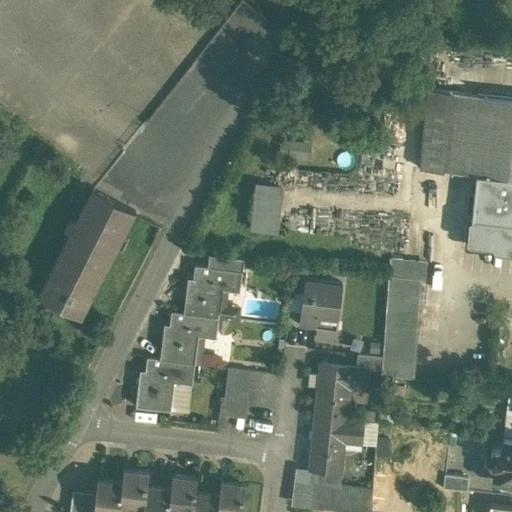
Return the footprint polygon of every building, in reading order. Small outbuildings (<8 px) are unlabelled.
[(451,91),(427,88),(419,167),(443,170),(451,91)] [(511,96),(451,91),(443,170),(475,173),(511,176),(511,96)] [(281,155),(308,158),(310,140),(282,138),(281,155)] [(511,176),(475,173),(470,218),(501,221),(511,222),(511,176)] [(280,186),(256,183),(251,227),(275,230),(280,186)] [(91,187),(75,219),(70,217),(64,228),(69,230),(37,293),(80,315),(135,209),(91,187)] [(501,221),(470,218),(468,239),(511,243),(511,222),(501,221)] [(232,257),(208,254),(207,265),(230,268),(232,257)] [(391,255),(388,277),(424,280),(427,281),(430,259),(391,255)] [(207,265),(194,263),(191,283),(186,282),(183,311),(183,312),(217,316),(221,288),(238,290),(241,269),(230,268),(207,265)] [(305,278),(306,265),(293,264),(290,289),(301,291),(302,277),(305,278)] [(305,278),(302,277),(301,291),(297,324),(334,329),(340,282),(305,278)] [(388,277),(382,371),(417,374),(424,280),(388,277)] [(183,311),(170,310),(168,329),(163,328),(159,357),(159,358),(193,362),(197,334),(215,336),(217,316),(183,312),(183,311)] [(382,355),(357,351),(355,363),(369,365),(369,366),(381,367),(382,355)] [(193,362),(159,358),(159,357),(146,356),(143,375),(139,374),(135,405),(169,408),(173,380),(191,382),(193,362)] [(355,363),(319,360),(313,414),(346,417),(349,387),(367,388),(369,366),(369,365),(355,363)] [(250,368),(227,366),(226,378),(249,381),(250,368)] [(249,381),(226,378),(224,389),(247,392),(249,381)] [(247,392),(224,389),(223,400),(223,401),(246,403),(247,392)] [(246,403),(223,401),(223,400),(220,400),(219,412),(244,415),(246,403)] [(346,417),(313,414),(307,467),(314,468),(340,471),(344,440),(361,442),(363,419),(346,417)] [(511,435),(503,435),(501,449),(495,448),(491,451),(490,458),(494,462),(500,463),(498,479),(511,480),(511,435)] [(148,470),(122,467),(121,478),(122,478),(118,507),(119,507),(141,510),(142,510),(146,481),(146,482),(148,470)] [(340,471),(314,468),(312,480),(325,481),(336,482),(339,483),(340,471)] [(197,476),(171,473),(170,484),(170,485),(167,511),(191,511),(194,487),(195,487),(197,476)] [(468,476),(444,473),(443,486),(466,489),(468,476)] [(121,478),(97,475),(94,492),(92,511),(118,511),(119,507),(118,507),(122,478),(121,478)] [(373,500),(385,500),(386,476),(375,476),(373,500)] [(240,511),(245,482),(220,479),(218,490),(219,490),(216,511),(240,511)] [(325,481),(312,480),(309,505),(322,507),(325,481)] [(146,482),(146,481),(142,510),(141,510),(141,511),(167,511),(170,485),(170,484),(146,482)] [(336,482),(325,481),(322,507),(333,508),(336,482)] [(339,483),(336,482),(333,508),(345,509),(348,484),(339,483)] [(359,485),(348,484),(345,509),(356,511),(359,485)] [(369,511),(372,486),(359,485),(356,511),(369,511)] [(195,487),(194,487),(191,511),(216,511),(219,490),(218,490),(195,487)] [(80,511),(84,491),(72,490),(69,511),(80,511)] [(92,511),(94,492),(84,491),(80,511),(92,511)]
